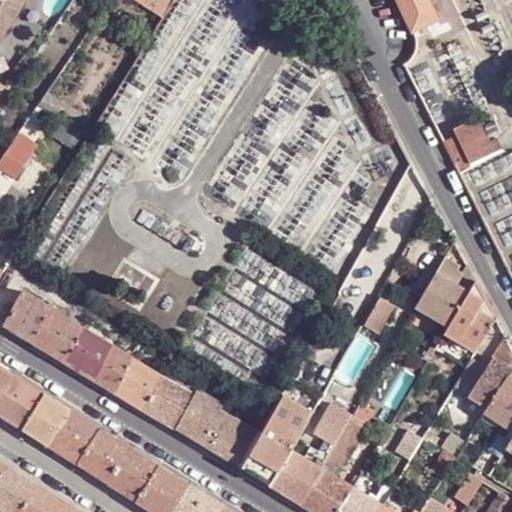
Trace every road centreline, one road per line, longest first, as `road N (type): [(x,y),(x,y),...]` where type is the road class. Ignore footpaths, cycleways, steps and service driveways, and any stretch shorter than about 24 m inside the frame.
road 1 (residential): [(347,0),(511,307)]
road 2 (residential): [(287,511),(0,338)]
road 3 (residential): [(0,444),(105,511)]
